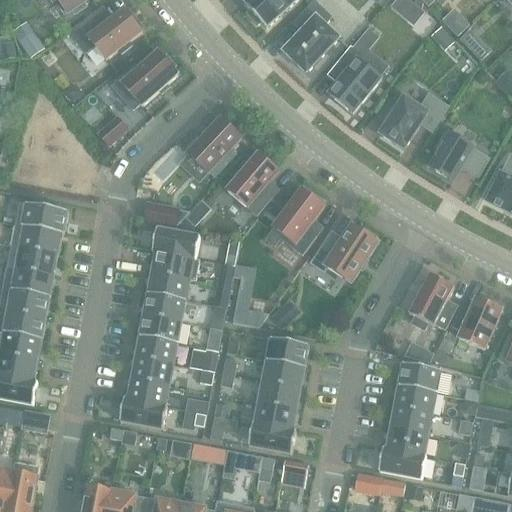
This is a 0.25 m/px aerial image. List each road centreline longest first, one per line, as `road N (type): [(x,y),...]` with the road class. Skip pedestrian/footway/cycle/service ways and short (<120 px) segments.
road 1 (residential): [(58,511),(122,181),(231,66)]
road 2 (residential): [(328,511),(359,341),(424,226)]
road 3 (residential): [(231,66),(424,226)]
